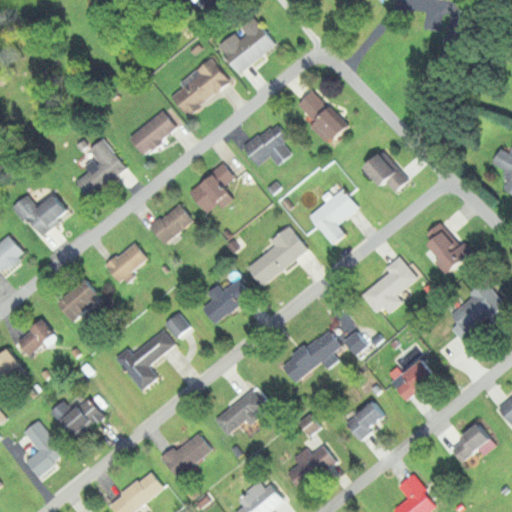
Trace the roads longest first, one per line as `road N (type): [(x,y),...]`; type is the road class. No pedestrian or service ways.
road 1 (residential): [(44,511),(449,179)]
road 2 (residential): [(326,54),(314,55),(0,310)]
road 3 (residential): [(511,239),(326,54)]
road 4 (residential): [(326,511),(511,358)]
